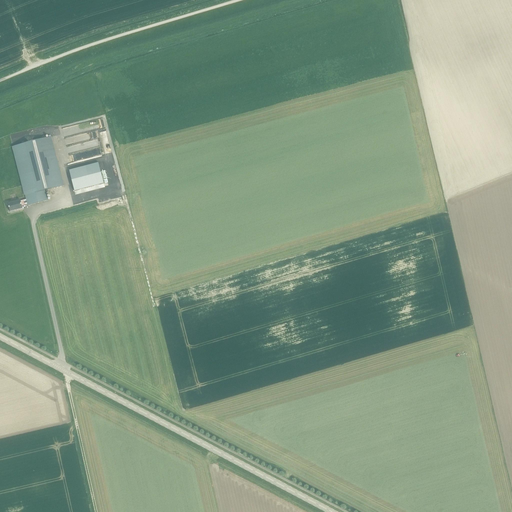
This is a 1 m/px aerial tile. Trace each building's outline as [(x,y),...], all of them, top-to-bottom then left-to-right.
[(106,152),(112,151),(111,144),(106,145),(105,141),(109,140),(105,125),(100,126),(106,152)] [(79,132),(67,134),(69,140),(80,137),(79,132)] [(98,136),(67,142),(68,149),(99,144),(98,136)] [(26,200),(21,201),(8,204),(10,212),(23,209),(22,206),(28,205),(28,206),(48,200),(46,191),(64,186),(61,176),(59,176),(49,138),(13,147),(26,200)] [(82,156),(101,151),(99,144),(80,149),(82,156)] [(99,163),(69,171),(75,191),(104,184),(99,163)]
